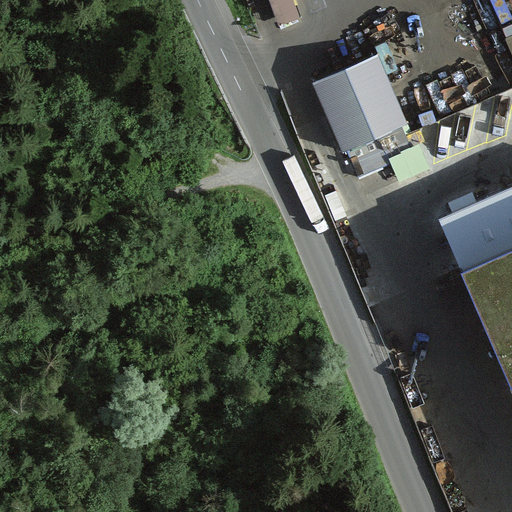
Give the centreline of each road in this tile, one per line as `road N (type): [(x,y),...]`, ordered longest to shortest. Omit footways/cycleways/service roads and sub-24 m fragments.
road 1 (unclassified): [(196,0),(276,165),(420,511)]
road 2 (track): [(0,240),(276,165)]
